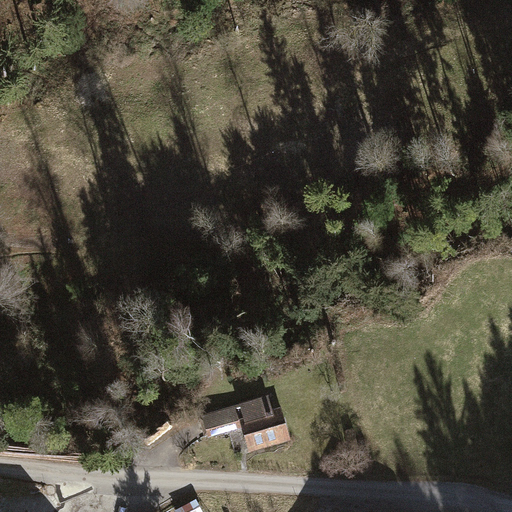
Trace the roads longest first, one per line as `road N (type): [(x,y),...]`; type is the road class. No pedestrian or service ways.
road 1 (track): [(24,176),(243,149),(438,42),(511,27)]
road 2 (unclassified): [(0,464),(467,498),(494,511)]
